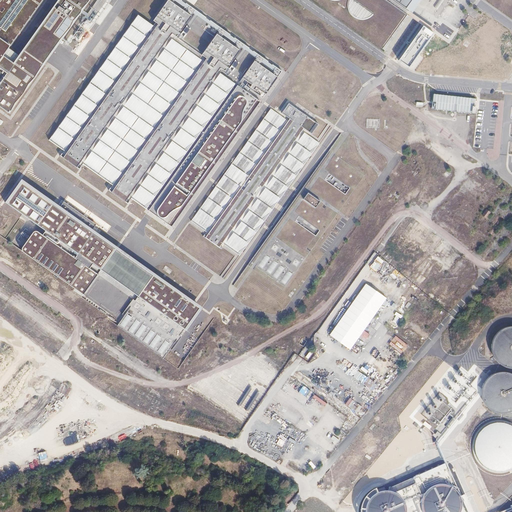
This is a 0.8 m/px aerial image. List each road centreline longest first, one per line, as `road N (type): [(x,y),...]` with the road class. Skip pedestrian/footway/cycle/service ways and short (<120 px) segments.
road 1 (track): [(60,451),(140,418),(218,438),(307,487)]
road 2 (unknown): [(0,432),(43,391),(77,326)]
